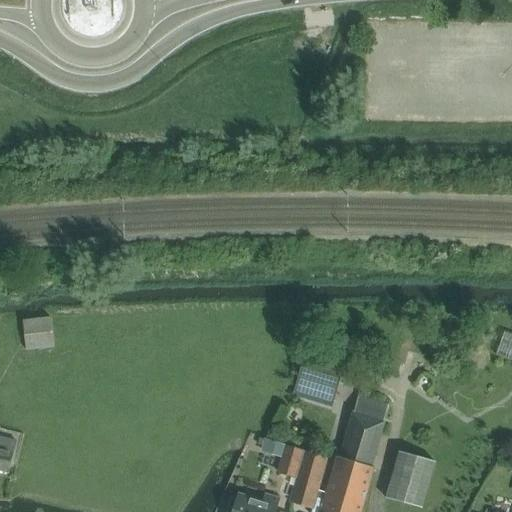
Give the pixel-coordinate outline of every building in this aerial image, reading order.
[(26,351),(55,347),(51,318),(23,322),(26,351)] [(318,387),(336,393),(349,354),(322,346),(316,361),(305,358),(298,381),(305,383),(301,394),(315,397),(318,387)] [(361,511),(374,468),(371,467),(390,406),(359,396),(340,458),(337,457),(320,511),(361,511)] [(0,471),(9,474),(17,441),(0,437),(0,471)] [(295,478),(303,452),(286,447),(278,473),(295,478)] [(386,499),(421,508),(435,463),(401,452),(386,499)] [(289,504),(312,510),(327,459),(304,453),(289,504)] [(274,511),(278,501),(265,497),(262,503),(238,496),(233,511),(274,511)]
